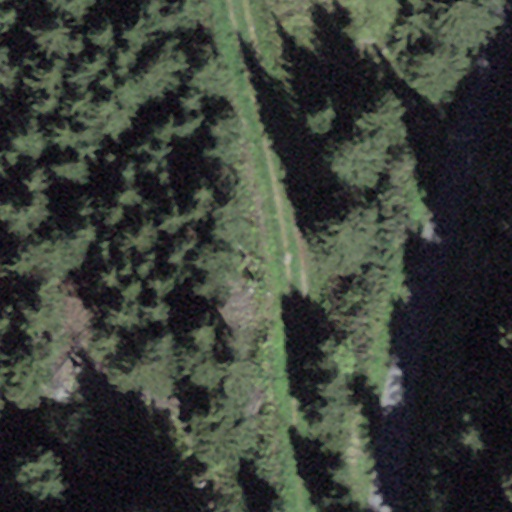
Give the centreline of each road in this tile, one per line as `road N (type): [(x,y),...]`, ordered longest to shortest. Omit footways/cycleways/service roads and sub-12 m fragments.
road 1 (unclassified): [(385,511),(406,359),(504,0)]
road 2 (track): [(238,0),(298,266),(310,511)]
